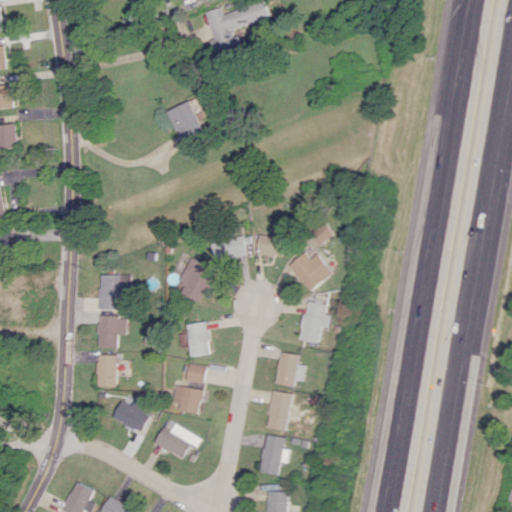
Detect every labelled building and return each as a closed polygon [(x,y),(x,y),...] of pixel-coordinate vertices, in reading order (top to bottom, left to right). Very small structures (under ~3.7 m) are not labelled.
[(270,18),(266,1),(222,12),(221,7),(205,11),(212,39),(209,40),(213,55),(239,49),(236,36),(234,37),(231,28),(270,18)] [(10,84),(0,84),(0,108),(13,106),(10,84)] [(181,144),(202,134),(186,101),(166,111),(181,144)] [(0,124),(0,146),(16,146),(15,124),(0,124)] [(333,233),(323,222),(310,233),(320,244),(333,233)] [(250,255),(286,256),(287,236),(251,234),(250,255)] [(243,255),(241,236),(208,240),(210,259),(243,255)] [(316,253),(308,259),(303,252),(287,263),(307,291),(331,274),(316,253)] [(182,284),(178,293),(200,303),(214,269),(187,258),(177,282),(182,284)] [(0,321),(6,321),(7,307),(1,307),(2,290),(7,290),(8,272),(0,272),(0,321)] [(128,274),(97,275),(98,308),(128,308),(128,274)] [(298,339),(318,342),(321,326),(328,327),(330,315),(324,313),(326,304),(306,300),(298,339)] [(117,347),(117,334),(125,334),(125,316),(98,315),(97,347),(117,347)] [(190,356),(209,353),(204,321),(185,324),(190,356)] [(305,365),(297,364),(298,354),(279,351),(274,383),(293,386),(294,379),(302,380),(305,365)] [(115,387),(116,355),(98,354),(97,386),(115,387)] [(186,381),(204,383),(205,364),(188,363),(186,381)] [(181,403),(180,410),(199,413),(202,389),(176,385),(173,402),(181,403)] [(291,393),(272,390),(266,427),(285,430),(291,393)] [(142,411),(146,404),(134,399),(131,405),(121,400),(113,418),(143,432),(151,415),(142,411)] [(154,443),(182,458),(190,444),(196,447),(201,438),(174,423),(171,429),(164,426),(154,443)] [(259,472),(277,474),(279,461),(286,462),(288,449),(282,448),(283,437),(264,434),(259,472)] [(84,511),(85,510),(91,511),(93,511),(98,503),(91,500),(96,489),(77,481),(65,511),(68,511),(84,511)] [(286,511),(287,491),(267,491),(266,511),(286,511)] [(112,494),(137,511),(103,511),(100,510),(112,494)]
